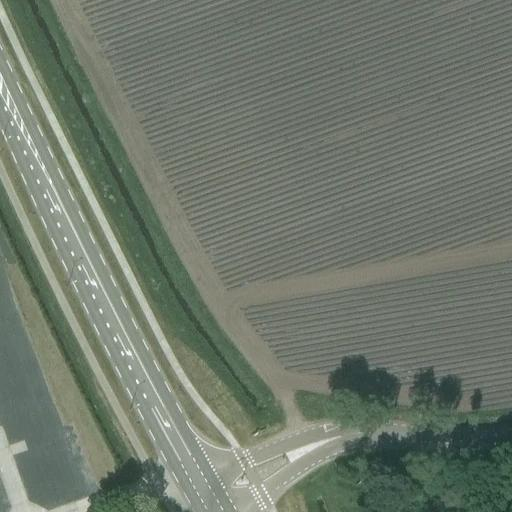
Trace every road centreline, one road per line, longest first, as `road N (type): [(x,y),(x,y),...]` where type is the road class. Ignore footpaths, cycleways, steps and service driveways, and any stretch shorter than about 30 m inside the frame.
road 1 (primary): [(208,508),(73,245),(0,81)]
road 2 (unclassified): [(251,482),(326,444),(386,433),(511,437)]
road 3 (track): [(188,470),(74,511)]
